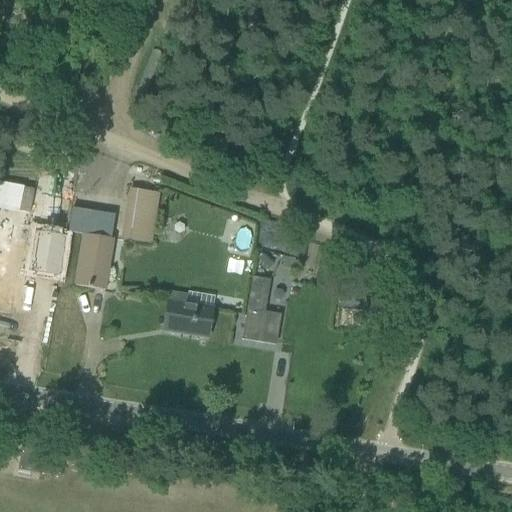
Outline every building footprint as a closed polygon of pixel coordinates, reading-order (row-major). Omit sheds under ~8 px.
[(160,196),(130,190),(121,241),(151,246),(153,234),(160,196)] [(65,238),(37,233),(31,271),(31,273),(58,277),(65,238)] [(74,287),(105,292),(113,241),(82,236),(74,287)] [(0,311),(10,313),(13,293),(23,295),(27,271),(1,267),(0,271),(0,311)] [(252,279),(242,341),(276,347),(280,316),(265,314),(270,282),(252,279)] [(163,332),(207,339),(211,320),(212,313),(182,307),(183,299),(169,296),(166,312),(163,332)] [(17,471),(61,479),(65,454),(26,447),(26,446),(22,445),(17,471)]
